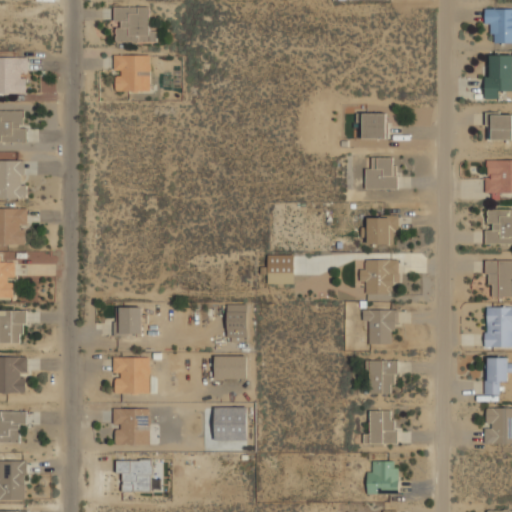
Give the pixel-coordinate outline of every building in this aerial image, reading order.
[(157,26),(148,26),(148,5),(115,5),(115,42),(157,42),(157,26)] [(511,43),(511,8),(485,8),(485,29),(495,29),(495,43),(511,43)] [(511,52),(487,52),(487,95),(511,95),(511,52)] [(152,91),(152,53),(114,53),(114,91),(152,91)] [(0,93),(27,93),(27,56),(0,56),(0,93)] [(0,141),(24,141),(24,109),(0,109),(0,141)] [(363,137),(386,137),(386,111),(363,111),(363,137)] [(511,139),(511,113),(486,113),(486,139),(511,139)] [(398,188),(398,156),(377,156),(377,167),(366,167),(366,188),(398,188)] [(0,158),(0,199),(27,199),(26,158),(0,158)] [(511,158),(485,158),(485,193),(511,193),(511,158)] [(28,207),(0,207),(0,245),(28,245),(28,207)] [(511,207),(485,207),(485,244),(511,244),(511,207)] [(361,243),(398,243),(398,214),(369,214),(369,224),(361,224),(361,243)] [(268,254),(268,282),(293,282),(293,254),(268,254)] [(16,258),(0,258),(0,298),(16,299),(16,258)] [(399,258),(361,258),(361,291),(389,291),(389,282),(399,282),(399,258)] [(511,259),(485,259),(485,285),(493,285),(493,296),(511,296),(511,259)] [(227,339),(247,339),(247,303),(227,303),(227,339)] [(146,305),(113,305),(113,334),(146,334),(146,305)] [(485,345),(511,345),(511,305),(485,305),(485,345)] [(389,331),(398,331),(398,308),(363,308),(363,333),(369,333),(369,342),(389,342),(389,331)] [(26,309),(0,309),(0,342),(26,342),(26,309)] [(0,392),(27,392),(27,354),(0,354),(0,392)] [(247,377),(247,354),(215,355),(215,378),(247,377)] [(150,355),(113,355),(113,392),(150,392),(150,355)] [(484,393),(507,393),(507,356),(484,356),(484,393)] [(397,359),(367,359),(367,392),(397,392),(397,359)] [(247,439),(247,406),(214,407),(214,439),(247,439)] [(511,406),(484,406),(484,442),(511,442),(511,406)] [(150,407),(113,407),(113,443),(150,443),(150,407)] [(26,409),(0,409),(0,442),(20,442),(20,433),(26,433),(26,409)] [(397,409),(369,409),(369,433),(364,433),(364,443),(397,443),(397,409)] [(0,498),(26,498),(26,459),(0,459),(0,498)] [(122,491),(151,491),(151,459),(116,459),(117,472),(122,472),(122,491)] [(399,492),(399,459),(368,459),(368,492),(399,492)]
